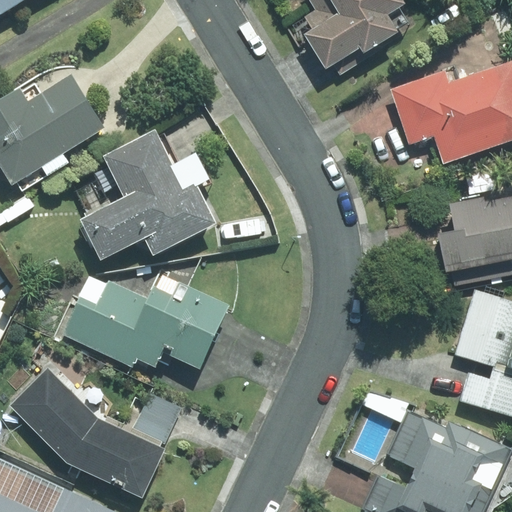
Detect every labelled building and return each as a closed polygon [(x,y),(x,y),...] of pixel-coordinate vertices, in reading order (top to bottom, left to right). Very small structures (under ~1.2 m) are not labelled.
[(3,0),(10,11),(26,0),(3,0)] [(317,0),(322,7),(312,13),(321,26),(315,30),(336,64),(371,42),(374,48),(410,27),(399,9),(414,0),(317,0)] [(442,133),(452,160),(511,139),(511,59),(459,77),(455,65),(397,85),(417,142),(442,133)] [(0,101),(0,142),(23,180),(116,122),(83,68),(39,95),(31,83),(0,101)] [(90,213),(111,255),(154,234),(163,251),(228,218),(207,175),(194,181),(165,124),(111,151),(132,192),(90,213)] [(455,267),(511,255),(511,193),(495,197),(494,192),(460,199),(465,225),(447,228),(455,267)] [(97,269),(68,331),(140,364),(144,355),(164,364),(175,339),(183,343),(180,350),(210,364),(239,301),(169,268),(156,296),(97,269)] [(511,295),(480,285),(460,352),(499,364),(496,374),(475,368),(466,397),(511,411),(511,295)] [(16,402),(75,459),(153,493),(174,443),(104,413),(54,364),(16,402)] [(369,507),(380,511),(488,511),(511,456),(511,442),(455,418),(452,424),(412,407),(393,451),(424,464),(415,485),(384,472),(369,507)] [(0,487),(0,511),(136,511),(72,483),(70,487),(43,475),(31,501),(0,487)]
